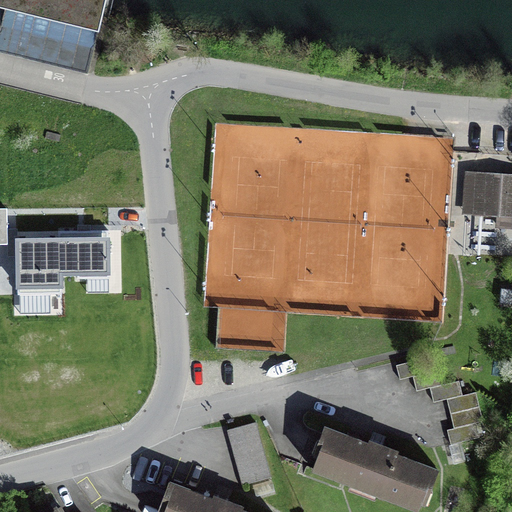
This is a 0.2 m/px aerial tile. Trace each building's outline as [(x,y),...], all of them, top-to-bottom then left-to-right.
[(0,0),(0,8),(1,9),(45,20),(98,33),(104,11),(106,0),(0,0)] [(98,33),(1,9),(0,11),(0,99),(76,119),(98,33)] [(511,177),(472,176),(470,217),(502,218),(502,228),(511,228),(511,177)] [(16,243),(18,298),(62,297),(62,281),(110,280),(109,233),(59,235),(59,242),(16,243)] [(416,363),(394,368),(398,385),(413,382),(416,395),(431,392),(434,407),(450,403),(457,433),(448,435),(451,451),(489,442),(478,394),(459,398),(456,383),(444,386),(441,371),(418,376),(416,363)] [(260,426),(229,434),(243,490),(274,483),(260,426)] [(420,511),(435,471),(327,432),(311,478),(405,511),(420,511)] [(237,511),(175,490),(166,511),(237,511)]
